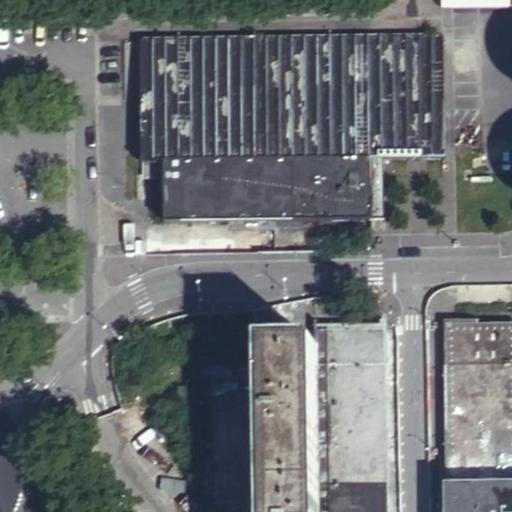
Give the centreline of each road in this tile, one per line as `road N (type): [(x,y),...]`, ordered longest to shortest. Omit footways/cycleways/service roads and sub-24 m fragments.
road 1 (residential): [(0,400),(33,383),(117,304),(159,283),(196,274),(413,272)]
road 2 (residential): [(413,272),(418,511)]
